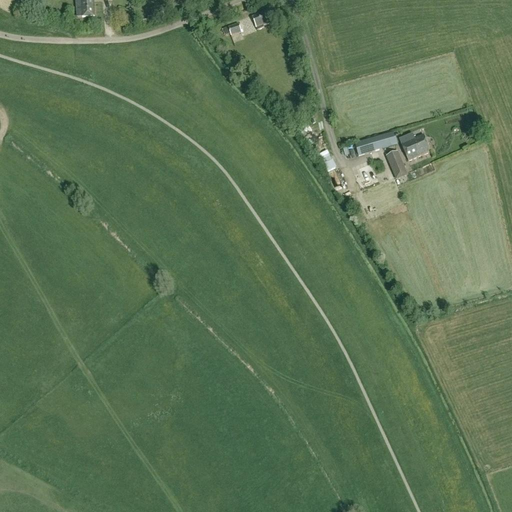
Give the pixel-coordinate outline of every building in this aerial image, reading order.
[(81,0),(82,18),(94,17),(93,0),(81,0)] [(262,26),(271,23),(269,17),(260,20),(262,26)] [(231,37),(242,34),(238,25),(228,28),(224,30),(226,37),(230,35),(231,37)] [(321,131),(312,133),(315,143),(324,141),(321,131)] [(387,135),(366,142),(371,154),(391,147),(387,135)] [(409,163),(431,152),(423,135),(415,139),(413,135),(399,141),(409,163)] [(361,143),(355,145),(359,158),(364,156),(361,143)] [(398,153),(386,158),(393,173),(405,168),(398,153)] [(334,170),(339,179),(346,176),(341,167),(334,170)]
